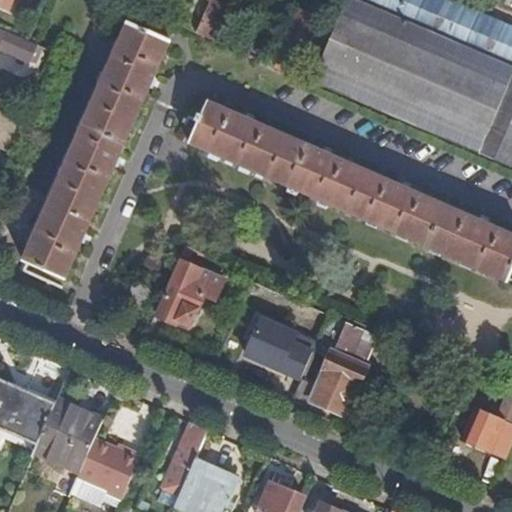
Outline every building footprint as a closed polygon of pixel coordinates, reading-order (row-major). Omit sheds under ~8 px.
[(14,0),(0,0),(0,7),(10,11),(14,0)] [(238,4),(229,0),(213,0),(198,36),(221,45),(238,4)] [(511,30),(441,0),(349,0),(313,84),(511,169),(511,30)] [(269,66),(295,78),(305,57),(320,22),(299,13),(277,63),(271,61),(269,66)] [(66,282),(170,45),(129,27),(121,43),(117,41),(25,248),(30,250),(24,264),(66,282)] [(29,44),(0,31),(0,51),(30,65),(38,48),(29,44)] [(507,283),(511,270),(511,237),(209,106),(202,120),(199,118),(196,124),(200,126),(190,147),(507,283)] [(22,121),(0,111),(0,151),(7,155),(22,121)] [(186,249),(180,263),(183,264),(189,267),(195,253),(186,249)] [(189,267),(183,264),(159,319),(178,327),(180,323),(193,329),(206,300),(217,305),(227,284),(189,267)] [(144,313),(153,292),(138,285),(128,307),(144,313)] [(289,404),(336,425),(340,416),(343,417),(356,387),(358,387),(366,370),(364,369),(376,339),(346,326),(349,320),(329,312),(327,316),(311,352),(329,360),(324,373),(325,374),(319,390),(298,381),(289,404)] [(280,373),(296,338),(262,323),(247,358),(280,373)] [(13,386),(27,392),(31,383),(16,377),(13,386)] [(0,429),(38,446),(56,404),(27,392),(13,386),(0,380),(0,429)] [(461,442),(505,461),(511,444),(511,427),(511,428),(511,426),(511,396),(507,394),(498,416),(491,413),(489,418),(474,412),(461,442)] [(81,473),(95,441),(103,423),(86,416),(87,413),(58,401),(56,404),(38,446),(35,453),(81,473)] [(195,462),(208,432),(191,425),(163,491),(180,498),(195,462)] [(124,500),(143,457),(127,451),(125,454),(95,441),(81,473),(79,478),(109,491),(108,494),(124,500)] [(213,469),(195,462),(180,498),(175,508),(183,511),(226,511),(238,487),(211,474),(213,469)] [(299,511),(305,499),(272,485),(260,511),(299,511)]
